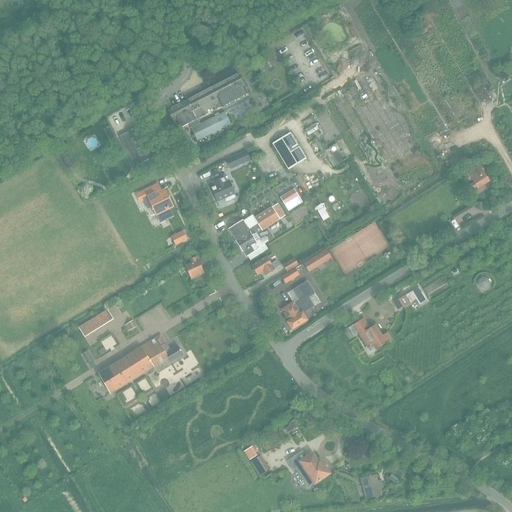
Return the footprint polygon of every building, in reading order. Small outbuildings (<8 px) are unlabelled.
[(238,74),(227,80),(168,110),(178,129),(188,124),(197,141),(230,124),(224,112),(200,125),(197,119),(196,119),(195,117),(199,114),(201,117),(205,115),(203,112),(214,107),(216,110),(248,94),(238,74)] [(126,133),(119,137),(124,146),(128,144),(134,154),(129,157),(134,166),(141,162),(151,157),(136,127),(126,132),(126,133)] [(290,132),(272,143),(288,169),(306,159),(290,132)] [(336,143),(329,148),(332,153),(339,149),(336,143)] [(250,160),(246,151),(226,160),(230,169),(250,160)] [(338,153),(333,156),(338,163),(343,160),(338,153)] [(471,178),(472,180),(473,182),(470,184),(473,188),(476,186),(477,188),(489,181),(488,179),(489,178),(487,174),(485,175),(483,171),(484,171),(482,166),(480,167),(479,165),(474,168),(475,170),(467,175),(469,179),(471,178)] [(214,186),(211,188),(217,201),(224,198),(226,201),(235,197),(234,194),(235,193),(229,180),(226,181),(224,177),(213,182),(214,186)] [(157,184),(140,193),(148,209),(152,206),(160,222),(173,216),(169,208),(173,206),(164,190),(161,191),(157,184)] [(293,189),(280,197),(289,211),(302,202),(293,189)] [(332,194),(327,198),(330,203),(335,200),(332,194)] [(277,204),(254,218),(257,223),(260,228),(261,230),(284,216),(277,204)] [(321,204),(315,207),(323,220),(328,217),(321,204)] [(242,221),(229,228),(236,241),(249,233),(252,231),(253,232),(259,228),(260,228),(257,223),(247,230),(243,222),(242,221)] [(236,241),(235,241),(241,252),(242,252),(245,257),(258,249),(258,248),(267,242),(259,228),(253,232),(252,231),(249,233),(236,241)] [(183,231),(171,237),(175,245),(187,239),(183,231)] [(326,249),(303,263),(308,271),(331,257),(326,249)] [(189,277),(202,271),(195,257),(189,260),(191,264),(185,267),(189,277)] [(274,268),(279,266),(277,262),(271,265),(266,257),(251,266),(256,275),(263,271),(265,275),(275,269),(274,268)] [(286,270),(297,264),(293,257),(282,264),(286,270)] [(280,277),(285,284),(298,276),(294,269),(280,277)] [(293,302),(281,310),(287,321),(286,322),(290,330),(307,320),(303,313),(304,312),(312,308),(307,300),(306,298),(314,293),(307,282),(298,287),(304,296),(299,299),(299,300),(294,303),(293,302)] [(419,287),(393,303),(397,310),(415,299),(419,305),(427,300),(419,287)] [(364,318),(348,327),(353,335),(357,332),(358,334),(366,346),(371,343),(376,349),(391,340),(387,332),(382,336),(375,324),(367,329),(365,327),(368,325),(364,318)] [(183,354),(178,345),(170,350),(166,343),(160,334),(98,373),(111,393),(153,367),(168,358),(170,362),(183,354)] [(61,351),(64,356),(71,352),(68,346),(61,351)] [(92,359),(87,350),(82,352),(88,362),(92,359)] [(257,455),(251,446),(244,451),(249,460),(257,455)] [(296,455),(287,461),(292,469),(301,463),(310,476),(306,479),(310,485),(314,482),(315,483),(330,473),(320,458),(317,460),(312,453),(300,461),(296,455)] [(250,462),(258,475),(269,468),(260,455),(250,462)] [(376,474),(361,477),(366,499),(381,495),(376,474)]
